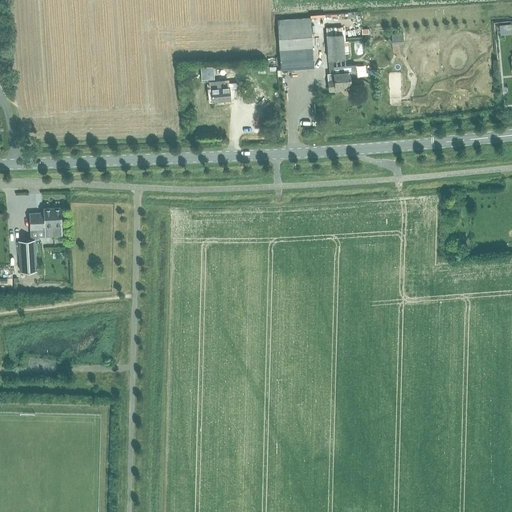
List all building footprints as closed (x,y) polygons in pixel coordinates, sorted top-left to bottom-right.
[(310,17),(278,19),(280,58),(281,69),(313,67),(310,17)] [(348,41),(362,38),(359,23),(345,26),(348,41)] [(511,23),(501,25),(502,34),(511,33),(511,23)] [(343,33),(327,34),(329,58),(345,57),(343,33)] [(201,67),(201,79),(214,78),(214,66),(201,67)] [(349,71),(327,73),(329,89),(335,88),(335,86),(350,85),(349,71)] [(215,87),(211,87),(212,101),(230,100),(230,98),(239,98),(237,82),(228,83),(229,86),(223,86),(222,81),(214,82),(215,87)] [(61,207),(43,208),(43,212),(29,213),(30,230),(44,229),(44,233),(53,232),(53,235),(62,235),(61,207)] [(34,239),(18,240),(20,270),(36,269),(34,239)]
